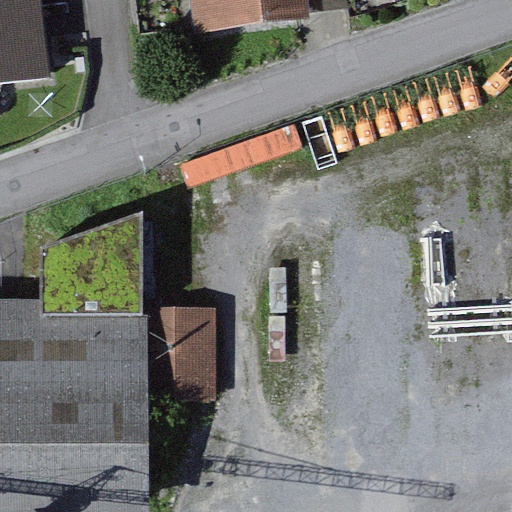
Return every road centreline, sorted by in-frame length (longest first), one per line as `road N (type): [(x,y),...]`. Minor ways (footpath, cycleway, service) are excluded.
road 1 (residential): [(0,185),(511,21)]
road 2 (unknown): [(283,511),(247,463),(247,255),(272,227),(346,183),(460,153)]
